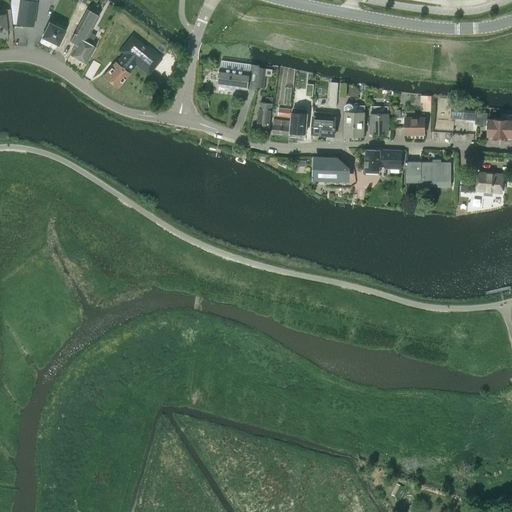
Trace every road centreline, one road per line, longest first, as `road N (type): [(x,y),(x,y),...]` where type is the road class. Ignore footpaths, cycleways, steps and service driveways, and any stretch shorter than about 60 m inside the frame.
road 1 (unclassified): [(0,147),(55,157),(184,237),(245,261),(425,306),(511,301)]
road 2 (residential): [(180,121),(279,148),(406,143),(511,150)]
road 3 (tertiary): [(279,0),(420,29),(511,22)]
road 4 (residential): [(0,56),(49,62),(110,105),(180,121)]
road 5 (residential): [(180,121),(194,42),(212,0)]
